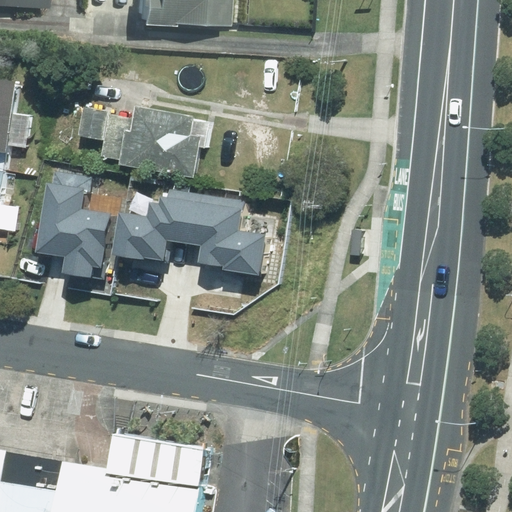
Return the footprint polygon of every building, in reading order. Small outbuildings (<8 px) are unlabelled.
[(0,0),(0,6),(42,9),(42,0),(0,0)] [(221,28),(222,0),(130,0),(129,23),(129,25),(164,27),(164,25),(221,28)] [(0,221),(20,87),(0,83),(0,221)] [(123,163),(122,170),(197,181),(201,150),(208,151),(212,122),(139,111),(138,121),(114,117),(114,115),(86,111),(81,140),(106,144),(103,160),(123,163)] [(114,230),(105,287),(165,297),(172,253),(195,257),(203,203),(131,192),(132,184),(104,179),(96,227),(114,230)] [(116,436),(110,472),(200,488),(206,451),(116,436)] [(110,472),(0,453),(0,511),(196,511),(200,488),(110,472)]
